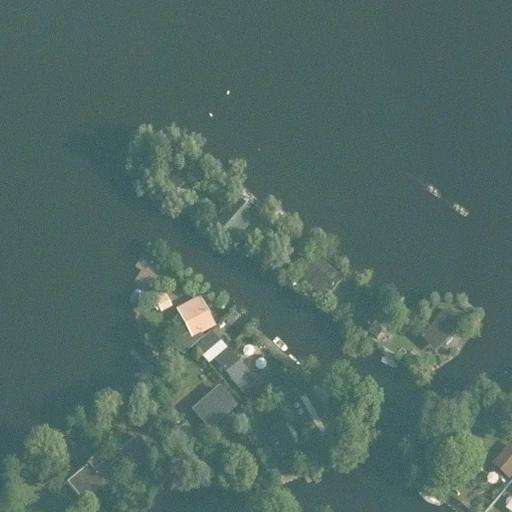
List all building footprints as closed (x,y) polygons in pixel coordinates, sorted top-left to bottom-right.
[(187,182),(171,167),(155,184),(170,199),(187,182)] [(253,212),(238,199),(214,226),(230,239),(253,212)] [(299,280),(326,302),(344,280),(317,258),(299,280)] [(192,339),(214,328),(199,300),(177,311),(192,339)] [(446,312),(425,335),(442,350),(462,327),(446,312)] [(212,335),(196,348),(202,355),(218,341),(212,335)] [(251,379),(225,350),(213,360),(238,390),(251,379)] [(210,382),(185,404),(212,434),(237,412),(210,382)] [(294,393),(282,400),(307,445),(319,439),(294,393)] [(282,429),(264,439),(280,467),(297,457),(282,429)] [(140,437),(123,453),(137,468),(154,452),(140,437)] [(511,446),(494,468),(511,481),(511,479),(511,446)] [(88,468),(68,485),(82,503),(100,488),(108,498),(119,489),(95,459),(86,466),(88,468)]
